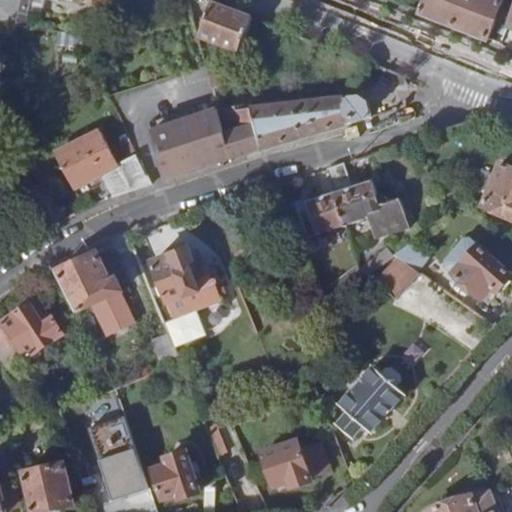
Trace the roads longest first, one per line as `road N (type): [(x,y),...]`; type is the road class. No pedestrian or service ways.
road 1 (residential): [(470,77),(448,113),(66,238),(0,280)]
road 2 (tertiary): [(355,511),(511,343)]
road 3 (secondary): [(278,0),(470,77)]
